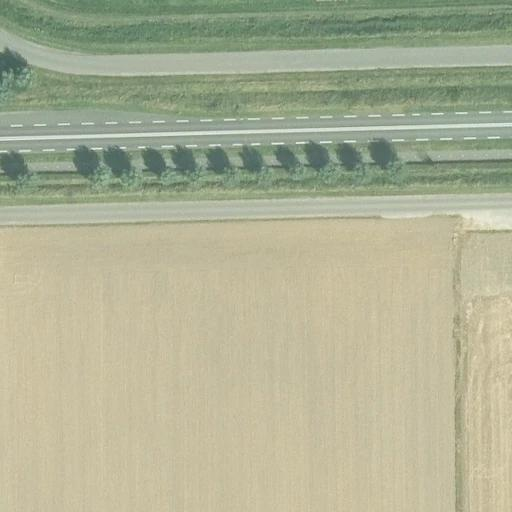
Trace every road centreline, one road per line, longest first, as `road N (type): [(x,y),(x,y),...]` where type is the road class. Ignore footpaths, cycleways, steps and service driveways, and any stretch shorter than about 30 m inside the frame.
road 1 (unclassified): [(0,43),(76,63),(511,54)]
road 2 (primary): [(0,140),(511,123)]
road 3 (unclassified): [(0,216),(511,204)]
